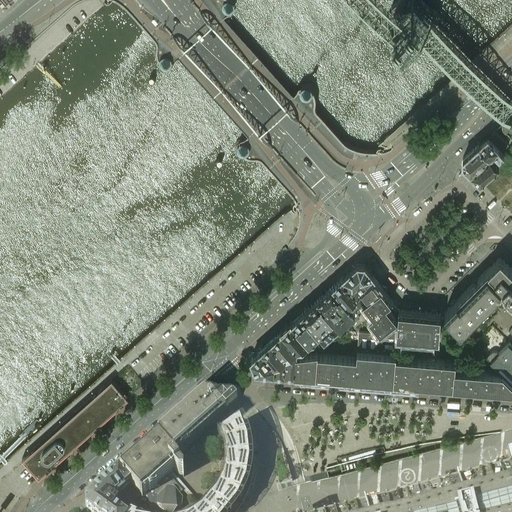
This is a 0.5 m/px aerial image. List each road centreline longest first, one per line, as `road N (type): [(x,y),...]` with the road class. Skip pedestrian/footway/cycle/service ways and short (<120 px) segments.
road 1 (residential): [(495,225),(457,188),(418,220),(384,257),(417,293),(434,291),(478,241)]
road 2 (residential): [(511,403),(242,384)]
road 3 (tertiary): [(35,511),(213,354)]
road 4 (secondary): [(174,10),(315,164)]
road 5 (secondary): [(371,224),(511,98)]
road 6 (secondary): [(511,69),(421,160)]
